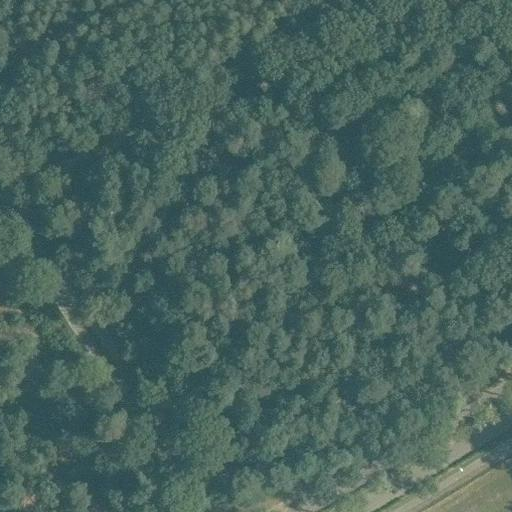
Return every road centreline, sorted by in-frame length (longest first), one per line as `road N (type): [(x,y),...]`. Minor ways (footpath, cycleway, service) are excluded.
road 1 (unclassified): [(511,386),(304,511)]
road 2 (unclassified): [(351,511),(511,410)]
